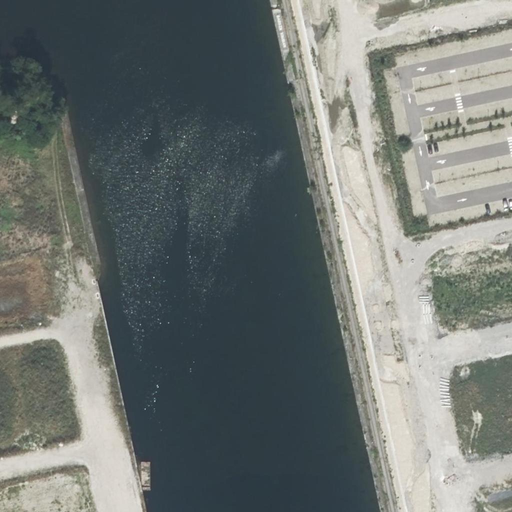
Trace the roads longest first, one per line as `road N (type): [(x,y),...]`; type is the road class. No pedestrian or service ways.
road 1 (residential): [(341,42),(378,250)]
road 2 (residential): [(341,42),(511,8)]
road 3 (residential): [(378,250),(511,221)]
road 4 (residential): [(102,452),(74,325)]
